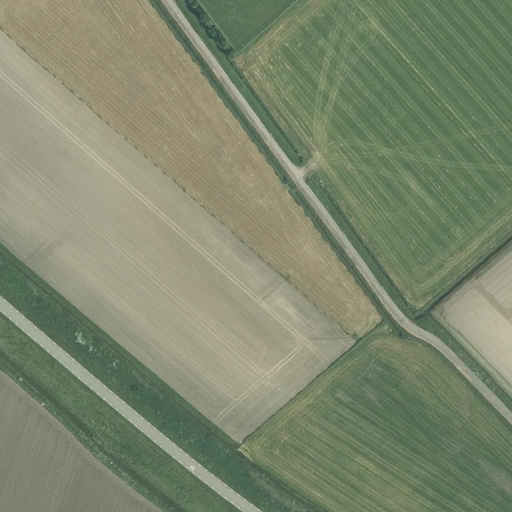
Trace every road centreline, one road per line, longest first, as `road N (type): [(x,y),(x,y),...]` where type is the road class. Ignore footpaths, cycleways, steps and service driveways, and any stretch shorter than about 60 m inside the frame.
road 1 (residential): [(403,320),(168,0)]
road 2 (secondary): [(249,511),(0,303)]
